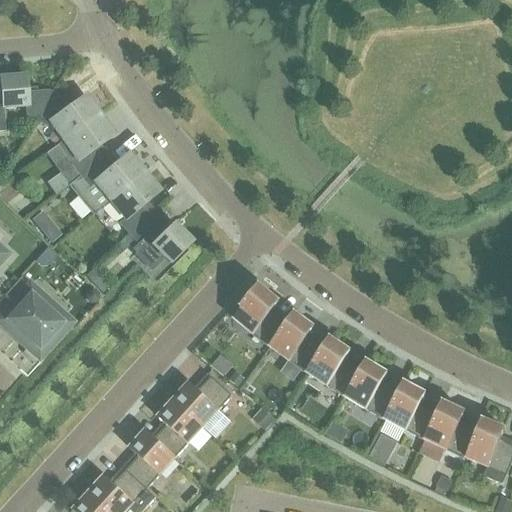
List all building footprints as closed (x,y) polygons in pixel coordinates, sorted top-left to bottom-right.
[(36,123),(54,94),(51,92),(47,92),(46,91),(26,93),(24,79),(0,80),(0,90),(1,103),(0,103),(0,133),(5,133),(3,109),(25,108),(26,116),(36,123)] [(54,94),(36,123),(45,128),(51,124),(64,142),(58,146),(99,117),(85,97),(67,110),(58,97),(56,95),(54,94)] [(99,117),(58,146),(71,165),(79,177),(80,178),(103,160),(96,150),(114,137),(99,117)] [(79,177),(69,185),(94,215),(110,202),(143,174),(128,155),(111,170),(103,160),(80,178),(79,177)] [(61,173),(49,181),(58,193),(69,185),(79,177),(71,165),(61,173)] [(143,174),(110,202),(125,219),(118,225),(129,236),(151,216),(142,207),(159,193),(143,174)] [(42,213),(31,222),(37,229),(47,220),(42,213)] [(151,216),(129,236),(134,242),(137,246),(132,251),(147,266),(151,269),(163,258),(170,265),(190,245),(177,232),(172,227),(166,233),(159,226),(151,216)] [(56,230),(45,239),(51,246),(62,237),(56,230)] [(124,252),(134,242),(129,236),(118,245),(124,252)] [(47,266),(55,256),(47,248),(35,261),(41,266),(47,266)] [(95,268),(85,278),(103,295),(112,286),(95,268)] [(30,284),(0,317),(0,325),(39,361),(73,323),(30,284)] [(287,325),(272,313),(280,304),(259,286),(241,308),(243,309),(234,320),(270,349),(271,349),(270,348),(287,325)] [(85,296),(86,301),(90,304),(95,303),(98,300),(98,295),(94,291),(89,292),(85,296)] [(294,314),(287,325),(270,348),(271,349),(307,376),(308,375),(307,374),(323,350),(322,350),(308,339),(315,329),(294,314)] [(330,339),(322,350),(323,350),(307,374),(308,375),(345,400),(346,399),(345,398),(360,374),(359,374),(344,363),(351,353),(330,339)] [(222,359),(214,368),(226,378),(233,368),(222,359)] [(366,362),(359,374),(360,374),(345,398),(346,399),(385,422),(385,421),(384,421),(398,396),(397,395),(382,386),(388,375),(366,362)] [(244,380),(235,374),(230,381),(238,387),(244,380)] [(189,384),(174,401),(204,429),(216,440),(231,423),(219,413),(233,397),(208,375),(207,376),(211,379),(198,392),(189,384)] [(404,384),(397,395),(398,396),(384,421),(385,421),(425,442),(426,441),(425,441),(437,415),(420,406),(426,396),(404,384)] [(167,427),(155,440),(176,460),(204,429),(174,401),(158,419),(167,427)] [(442,403),(437,415),(425,441),(426,441),(466,461),(467,460),(466,459),(477,433),(460,425),(465,414),(442,403)] [(254,419),(266,430),(275,420),(263,409),(254,419)] [(466,459),(467,460),(487,468),(483,477),(503,486),(507,477),(511,464),(511,446),(500,442),(505,431),(482,421),(477,433),(466,459)] [(331,424),(324,436),(341,446),(344,441),(335,436),(339,429),(331,424)] [(123,468),(123,469),(148,491),(176,460),(155,440),(146,432),(130,450),(139,458),(127,471),(123,468)] [(381,435),(369,457),(378,462),(390,440),(381,435)] [(105,477),(89,495),(108,511),(145,511),(157,499),(148,491),(123,469),(126,472),(114,486),(105,477)] [(441,476),(436,487),(447,492),(452,481),(441,476)] [(108,511),(89,495),(73,511),(108,511)] [(496,511),(508,511),(511,504),(511,502),(502,498),(496,511)]
